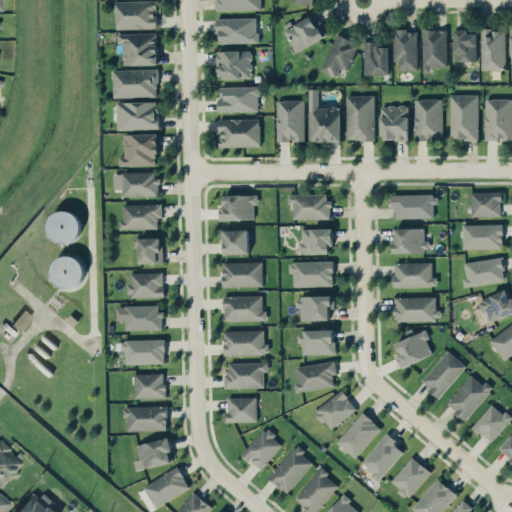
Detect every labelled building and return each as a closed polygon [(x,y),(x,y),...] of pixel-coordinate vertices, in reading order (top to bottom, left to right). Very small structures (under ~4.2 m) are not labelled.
[(156,28),(155,0),(135,0),(115,0),(116,29),(156,28)] [(260,9),(260,0),(215,0),(216,9),(260,9)] [(284,29),(296,51),(327,35),(315,13),(284,29)] [(256,17),(216,17),(217,42),(257,42),(256,17)] [(392,29),(393,61),(397,61),(397,69),(417,69),(416,31),(407,31),(407,28),(392,29)] [(446,28),(421,29),(422,71),(429,71),(429,66),(446,66),(446,28)] [(505,29),(481,29),(480,69),(504,69),(505,29)] [(454,60),(476,60),(476,30),(454,30),(454,60)] [(157,32),(117,32),(117,42),(124,42),(124,64),(157,64),(157,32)] [(320,69),(335,76),(340,66),(347,69),(358,43),(336,33),(320,69)] [(363,74),(387,74),(388,46),(378,46),(378,40),(364,40),(363,74)] [(217,50),(217,77),(251,77),(251,50),(217,50)] [(113,97),(158,96),(157,68),(113,69),(113,97)] [(258,85),(218,86),(219,111),(259,110),(258,85)] [(318,88),(308,88),(309,141),(340,140),(340,106),(318,106),(318,88)] [(478,138),(478,93),(450,94),(450,139),(478,138)] [(374,94),(346,95),(346,139),(374,139),(374,94)] [(442,139),(442,98),(414,98),(415,139),(442,139)] [(511,98),(485,98),(484,139),(511,139),(511,98)] [(304,99),(276,100),(276,140),(304,140),(304,99)] [(117,101),(117,129),(159,128),(159,100),(117,101)] [(408,139),(407,105),(380,105),(381,139),(408,139)] [(260,146),(259,118),(218,118),(219,146),(260,146)] [(119,165),(158,164),(158,132),(124,133),(124,156),(119,156),(119,165)] [(159,171),(121,171),(121,196),(159,195),(159,171)] [(500,191),(471,191),(471,216),(501,215),(500,191)] [(330,193),(288,193),(288,203),(293,203),(293,218),(330,218),(330,193)] [(392,194),(393,218),(436,217),(435,193),(392,194)] [(223,194),(224,204),(220,204),(220,219),(254,219),(254,203),(257,203),(257,194),(223,194)] [(162,203),(123,203),(123,220),(119,220),(119,228),(157,228),(157,217),(162,217),(162,203)] [(80,212),(50,212),(50,240),(80,241),(80,212)] [(502,223),(462,224),(463,248),(503,247),(502,223)] [(393,228),(394,252),(426,251),(425,227),(393,228)] [(331,228),(302,228),(302,241),(298,242),(299,253),(332,253),(331,228)] [(223,253),(248,253),(248,229),(223,229),(223,253)] [(162,237),(133,238),(134,247),(138,247),(139,263),(162,262),(162,237)] [(83,285),(84,257),(52,256),(51,284),(83,285)] [(464,286),(505,280),(502,256),(464,262),(467,277),(463,278),(464,286)] [(333,260),(289,261),(289,272),(293,272),(293,286),(333,284),(333,260)] [(262,261),(222,261),(223,286),(262,285),(262,261)] [(431,261),(393,262),(394,286),(436,285),(436,276),(432,276),(431,261)] [(163,271),(130,272),(130,284),(126,284),(126,296),(163,296),(163,271)] [(486,320),(511,313),(511,293),(511,289),(480,297),(486,320)] [(223,295),(224,320),(266,319),(266,310),(262,310),(261,295),(223,295)] [(334,308),(334,295),(295,295),(295,307),(300,307),(300,320),(329,319),(328,308),(334,308)] [(437,295),(394,296),(395,320),(437,319),(437,295)] [(161,304),(116,305),(116,320),(125,320),(125,329),(162,328),(161,304)] [(11,323),(19,331),(32,317),(24,309),(11,323)] [(511,353),(511,322),(489,339),(504,359),(511,353)] [(393,343),(403,366),(432,353),(426,339),(429,337),(425,328),(413,334),(411,327),(403,330),(406,337),(393,343)] [(263,329),(224,330),(224,354),(268,353),(268,343),(264,343),(263,329)] [(334,329),(297,330),(297,341),(302,341),(302,354),(335,353),(334,329)] [(164,338),(121,339),(121,349),(125,349),(125,363),(165,362),(164,338)] [(420,380),(438,396),(466,366),(448,349),(420,380)] [(296,391),(334,386),(333,374),(336,374),(335,360),(296,365),(298,382),(294,382),(296,391)] [(267,361),(228,362),(229,372),(224,372),(224,387),(264,386),(263,370),(267,370),(267,361)] [(134,373),(135,398),(165,397),(164,372),(134,373)] [(447,405),(467,419),(491,387),(470,372),(447,405)] [(329,429),(357,408),(342,389),(314,410),(329,429)] [(256,396),(226,396),(227,421),(256,420),(256,396)] [(511,419),(493,402),(472,425),(489,441),(511,419)] [(167,429),(166,404),(123,406),(123,416),(127,416),(127,430),(167,429)] [(336,441),(354,457),(381,427),(363,411),(336,441)] [(283,443),(265,427),(242,452),(259,468),(283,443)] [(360,462),(378,478),(404,450),(386,433),(360,462)] [(511,433),(500,450),(511,458),(511,433)] [(139,459),(134,460),(136,469),(173,462),(168,437),(136,443),(139,459)] [(0,489),(17,471),(16,470),(23,462),(0,440),(0,489)] [(286,492),(313,461),(295,445),(268,476),(286,492)] [(408,497),(430,470),(412,455),(390,482),(408,497)] [(190,486),(177,465),(143,486),(155,507),(190,486)] [(314,511),(338,483),(320,468),(294,498),(310,511),(314,511)] [(440,511),(456,492),(436,477),(411,510),(413,511),(440,511)] [(14,511),(57,511),(51,505),(54,502),(44,492),(39,497),(34,492),(14,511)] [(0,511),(2,511),(11,503),(0,493),(0,511)] [(326,511),(359,511),(361,511),(342,494),(326,511)] [(451,511),(471,511),(470,511),(473,507),(463,498),(451,511)]
